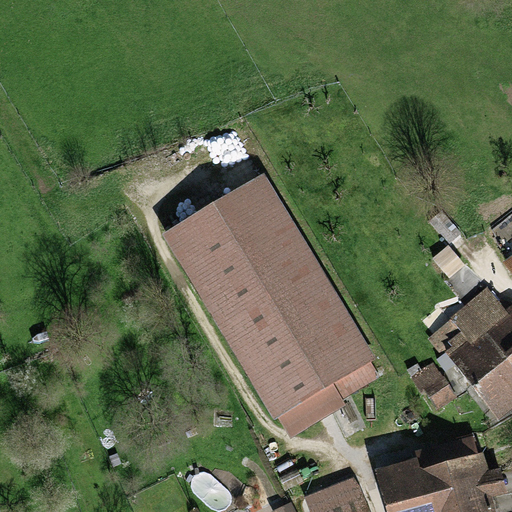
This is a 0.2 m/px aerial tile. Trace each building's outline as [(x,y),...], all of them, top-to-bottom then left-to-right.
[(259,183),(162,241),(269,420),(322,389),(331,405),(376,378),(259,183)] [(511,250),(498,261),(511,277),(511,250)] [(485,293),(430,335),(495,418),(511,404),(511,314),(511,313),(504,318),(485,293)] [(410,465),(372,475),(381,511),(488,511),(484,496),(497,493),(490,469),(478,472),(474,457),(463,460),(459,446),(429,454),(432,468),(413,473),(410,465)] [(364,511),(352,483),(305,503),(308,511),(364,511)]
